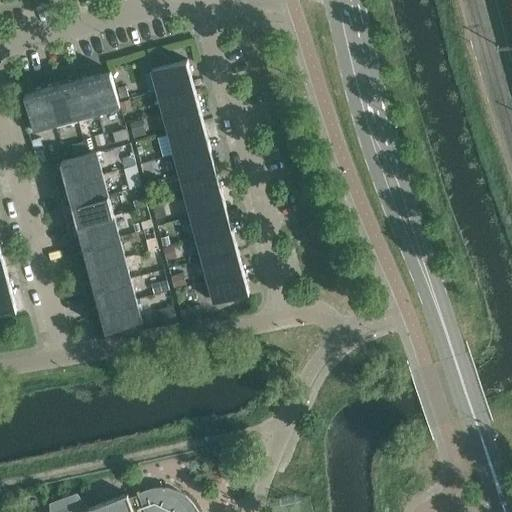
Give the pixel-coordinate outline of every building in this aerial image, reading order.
[(152,69),(158,91),(194,81),(188,59),(152,69)] [(111,70),(89,76),(99,112),(121,106),(111,70)] [(89,76),(68,82),(78,118),(99,112),(89,76)] [(158,91),(164,112),(199,102),(194,81),(158,91)] [(68,82),(47,87),(57,123),(78,118),(68,82)] [(57,123),(47,87),(25,93),(35,129),(57,123)] [(164,112),(169,132),(205,123),(199,102),(164,112)] [(169,132),(175,154),(211,144),(205,123),(169,132)] [(113,133),(115,141),(129,137),(127,129),(113,133)] [(93,139),(95,146),(107,143),(105,136),(93,139)] [(72,144),(74,152),(85,149),(83,141),(72,144)] [(134,141),(102,149),(105,159),(112,157),(120,187),(144,181),(134,141)] [(175,154),(181,175),(216,165),(211,144),(175,154)] [(34,150),(37,162),(45,160),(42,148),(34,150)] [(62,161),(68,183),(103,173),(97,151),(62,161)] [(181,175),(186,196),(222,186),(216,165),(181,175)] [(68,183),(73,203),(109,194),(103,173),(68,183)] [(186,196),(192,216),(228,207),(222,186),(186,196)] [(73,203),(79,224),(114,215),(109,194),(73,203)] [(192,216),(198,237),(233,228),(228,207),(192,216)] [(79,224),(84,245),(120,236),(114,215),(79,224)] [(198,237),(203,258),(239,249),(233,228),(198,237)] [(84,245),(90,266),(126,256),(120,236),(84,245)] [(203,258),(209,279),(244,270),(239,249),(203,258)] [(90,266),(96,287),(131,277),(126,256),(90,266)] [(0,267),(0,290),(12,287),(6,266),(0,267)] [(244,270),(209,279),(215,301),(250,292),(244,270)] [(96,287),(101,308),(137,298),(131,277),(96,287)] [(12,287),(0,290),(0,313),(18,309),(12,287)] [(137,298),(101,308),(107,330),(143,320),(137,298)] [(179,322),(176,310),(166,312),(169,324),(179,322)] [(198,511),(197,509),(189,499),(179,492),(166,488),(153,488),(141,493),(139,489),(138,490),(140,495),(130,499),(128,493),(83,510),(77,493),(51,503),(54,511),(198,511)]
